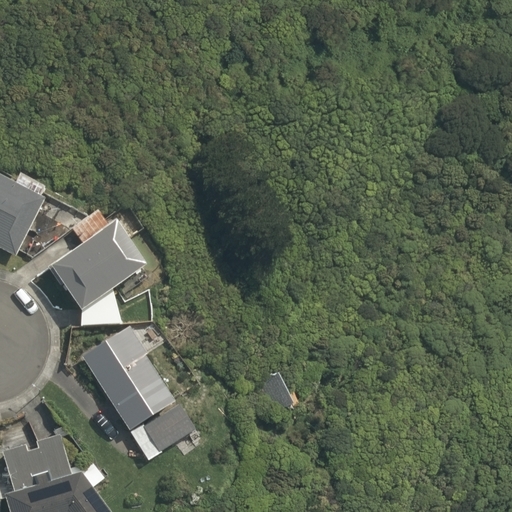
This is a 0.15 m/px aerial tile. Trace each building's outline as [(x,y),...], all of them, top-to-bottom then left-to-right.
[(0,250),(16,258),(19,251),(45,201),(14,185),(0,178),(0,250)] [(91,238),(108,227),(98,213),(72,230),(84,247),(93,241),(91,238)] [(115,222),(108,227),(91,238),(93,241),(84,247),(72,254),(71,253),(47,269),(48,270),(51,275),(53,274),(79,313),(144,270),(126,242),(127,240),(115,222)] [(81,358),(128,432),(174,403),(172,400),(144,356),(146,355),(129,328),(81,358)] [(144,428),(160,453),(195,430),(179,406),(144,428)] [(107,511),(91,490),(104,480),(87,458),(69,470),(59,436),(38,443),(36,443),(38,450),(27,453),(26,446),(2,453),(14,494),(4,497),(8,511),(107,511)]
